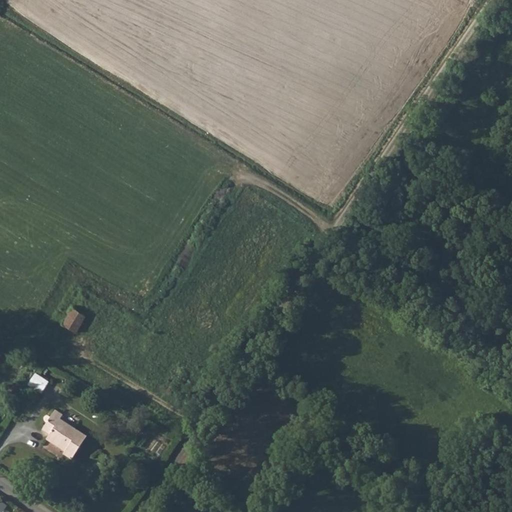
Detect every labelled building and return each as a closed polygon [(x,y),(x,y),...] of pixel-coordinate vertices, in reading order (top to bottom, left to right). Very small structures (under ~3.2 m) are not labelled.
[(73,309),(65,324),(76,333),(86,319),(73,309)] [(49,380),(35,371),(27,383),(41,392),(49,380)] [(53,381),(56,376),(49,371),(45,376),(53,381)] [(21,386),(15,382),(8,392),(14,396),(21,386)] [(60,420),(63,416),(55,411),(50,417),(49,416),(48,416),(46,415),(45,416),(44,417),(43,418),(44,420),(44,421),(47,422),(42,429),(49,434),(46,439),(65,451),(63,454),(72,460),(86,437),(60,420)]
